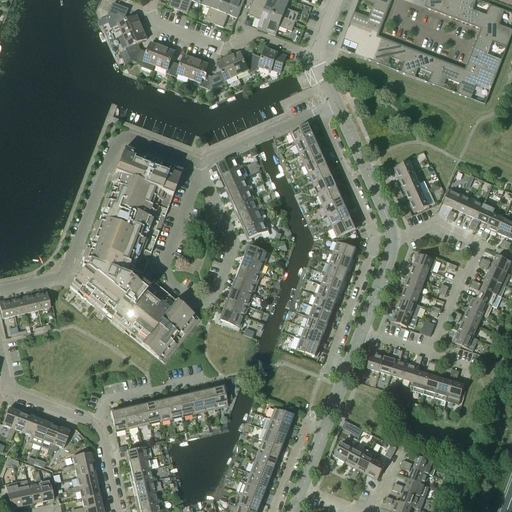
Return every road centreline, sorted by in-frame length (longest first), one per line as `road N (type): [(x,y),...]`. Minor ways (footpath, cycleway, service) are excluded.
road 1 (residential): [(0,289),(64,273),(118,132),(201,166)]
road 2 (residential): [(350,368),(330,360),(373,235),(320,112)]
road 3 (residential): [(428,356),(480,244),(435,224),(395,242)]
road 4 (residential): [(315,57),(256,35),(221,49),(159,26),(149,13)]
road 5 (residential): [(204,305),(191,302),(165,271),(202,175)]
road 6 (tertiary): [(395,242),(337,104)]
road 7 (residential): [(204,305),(233,248),(202,175)]
road 8 (residential): [(98,424),(122,398),(216,378)]
road 9 (residential): [(201,166),(320,112)]
